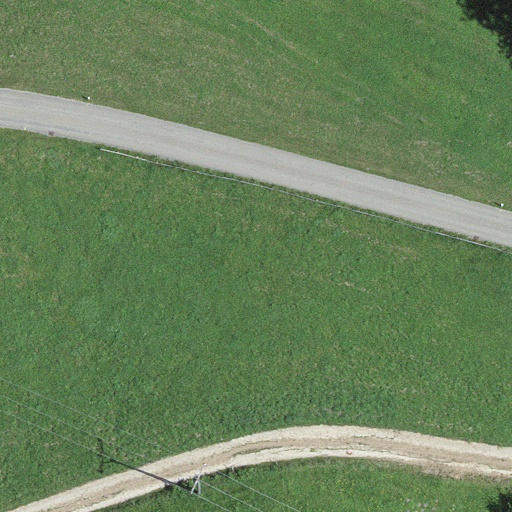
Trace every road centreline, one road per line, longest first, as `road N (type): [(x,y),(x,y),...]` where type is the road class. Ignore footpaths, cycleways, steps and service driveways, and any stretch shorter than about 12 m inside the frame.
road 1 (residential): [(0,108),(188,140),(511,228)]
road 2 (track): [(100,511),(340,440),(511,459)]
